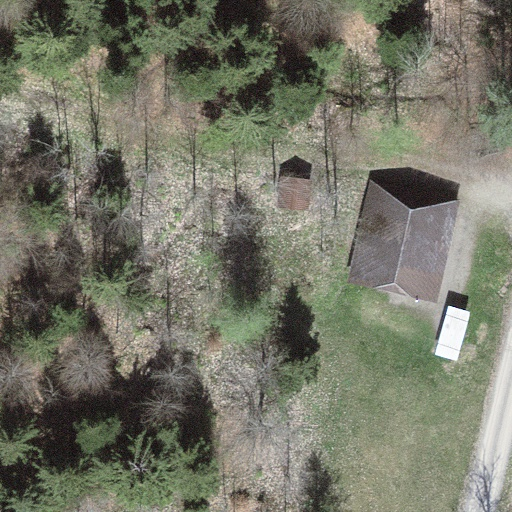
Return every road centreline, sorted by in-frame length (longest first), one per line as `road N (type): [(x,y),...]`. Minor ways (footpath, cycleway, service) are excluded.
road 1 (track): [(0,90),(179,143),(270,155),(511,155)]
road 2 (track): [(511,358),(477,511)]
